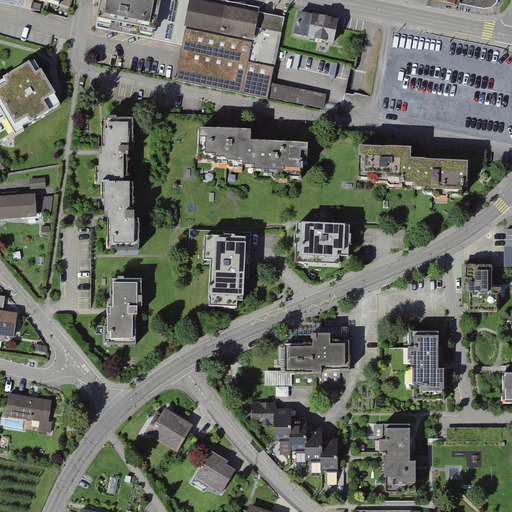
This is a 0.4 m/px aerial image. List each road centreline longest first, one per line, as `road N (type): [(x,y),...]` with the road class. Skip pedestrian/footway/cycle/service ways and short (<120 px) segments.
road 1 (tertiary): [(179,363),(440,248),(511,192)]
road 2 (residential): [(307,511),(179,363)]
road 3 (secondary): [(511,36),(334,0)]
road 4 (tertiary): [(52,511),(86,448),(118,411)]
